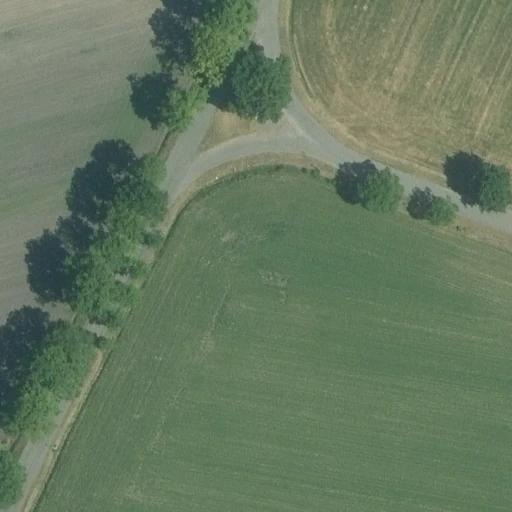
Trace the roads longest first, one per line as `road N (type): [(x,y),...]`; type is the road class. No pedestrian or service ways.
road 1 (tertiary): [(0,505),(161,172)]
road 2 (unclassified): [(286,117),(511,208)]
road 3 (tertiary): [(161,172),(245,0)]
road 4 (unclassified): [(161,172),(286,117)]
road 5 (unclassified): [(286,117),(258,0)]
